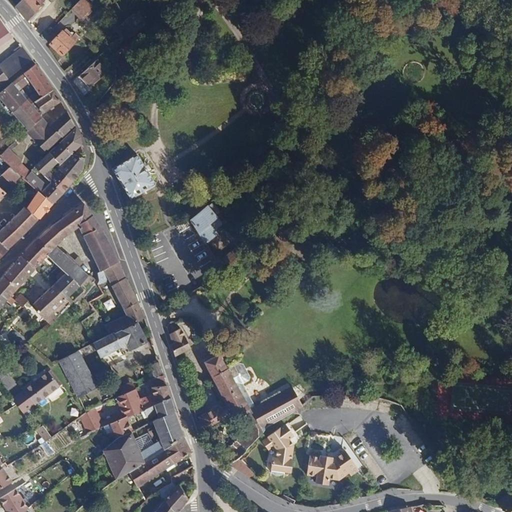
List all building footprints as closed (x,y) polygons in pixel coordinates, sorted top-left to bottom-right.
[(20,0),(15,5),(16,6),(27,19),(44,0),(20,0)] [(79,0),(79,1),(73,7),(83,18),(91,11),(81,0),(79,0)] [(134,12),(114,27),(124,40),(143,25),(134,12)] [(49,43),(62,56),(78,39),(67,27),(63,31),(62,30),(49,43)] [(120,71),(122,74),(137,63),(147,54),(139,43),(135,37),(109,57),(120,71)] [(0,84),(31,59),(21,46),(0,63),(0,84)] [(97,60),(81,75),(91,86),(107,72),(97,60)] [(41,96),(52,90),(35,64),(24,73),(30,81),(37,91),(41,96)] [(30,81),(24,73),(11,83),(19,91),(30,81)] [(0,91),(0,97),(13,112),(26,100),(19,91),(11,83),(0,91)] [(39,114),(60,101),(52,90),(41,96),(29,103),(26,100),(13,112),(27,130),(38,120),(41,117),(39,114)] [(45,151),(74,125),(66,111),(46,129),(34,140),(45,151)] [(25,131),(34,140),(46,129),(38,120),(27,130),(25,131)] [(70,153),(82,144),(81,137),(76,129),(60,143),(70,153)] [(59,168),(72,181),(80,171),(83,167),(83,158),(71,153),(70,153),(60,143),(35,166),(48,179),(53,174),(49,168),(57,161),(59,162),(59,168)] [(10,165),(24,178),(29,172),(7,148),(0,155),(2,158),(10,165)] [(136,153),(111,167),(129,198),(154,184),(136,153)] [(26,209),(38,218),(49,207),(52,204),(24,178),(10,165),(2,174),(13,185),(17,182),(34,198),(30,203),(26,209)] [(50,182),(63,193),(63,192),(72,181),(59,168),(53,174),(48,179),(50,182)] [(24,178),(52,204),(63,193),(50,182),(46,187),(31,174),(29,172),(24,178)] [(212,202),(191,220),(205,243),(216,234),(214,231),(222,224),(217,216),(230,205),(229,203),(226,205),(224,205),(221,208),(221,210),(219,210),(212,202)] [(45,230),(37,239),(51,250),(47,254),(65,272),(78,285),(87,276),(56,245),(66,235),(78,226),(99,271),(118,262),(104,232),(84,203),(68,213),(45,230)] [(0,231),(0,239),(8,247),(36,221),(38,218),(26,209),(23,206),(0,231)] [(311,216),(284,226),(288,240),(316,230),(311,216)] [(284,226),(277,228),(282,242),(288,240),(284,226)] [(261,242),(254,234),(218,263),(223,273),(261,242)] [(51,250),(37,239),(15,262),(0,279),(0,307),(4,300),(10,293),(47,254),(51,250)] [(122,272),(118,262),(99,271),(97,273),(98,280),(97,284),(99,289),(104,287),(101,282),(107,279),(126,318),(104,327),(108,335),(113,333),(144,318),(122,272)] [(78,285),(65,272),(31,305),(45,319),(78,285)] [(20,294),(13,300),(21,307),(26,301),(20,294)] [(113,334),(113,333),(108,335),(105,336),(93,343),(100,356),(126,343),(129,349),(145,341),(136,324),(113,334)] [(174,356),(190,348),(180,328),(167,335),(174,356)] [(76,352),(58,361),(76,400),(95,387),(76,352)] [(120,353),(107,359),(110,366),(123,360),(120,353)] [(201,421),(197,423),(201,434),(233,415),(234,417),(249,409),(228,370),(227,369),(225,368),(218,355),(214,358),(212,356),(203,361),(227,405),(220,410),(218,407),(199,418),(201,421)] [(163,376),(158,362),(150,365),(154,379),(163,376)] [(241,362),(228,370),(249,409),(250,410),(257,406),(244,384),(250,379),(251,374),(245,364),(241,362)] [(58,386),(47,372),(16,394),(29,412),(35,407),(33,404),(58,386)] [(143,409),(170,398),(163,376),(154,379),(149,380),(152,394),(138,398),(135,388),(122,395),(120,396),(123,407),(111,412),(114,422),(125,417),(142,409),(143,409)] [(293,385),(257,406),(250,410),(262,432),(267,426),(292,411),(301,405),(304,403),(293,385)] [(159,420),(174,413),(175,411),(170,398),(143,409),(146,417),(157,413),(159,420)] [(301,405),(292,411),(300,414),(300,415),(301,405)] [(105,424),(96,408),(79,418),(88,433),(105,424)] [(112,443),(101,451),(115,479),(121,475),(128,471),(184,437),(183,436),(174,413),(159,420),(153,422),(156,430),(146,434),(135,443),(130,432),(119,437),(118,438),(112,443)] [(130,432),(132,431),(125,417),(114,422),(111,423),(110,423),(118,438),(119,437),(130,432)] [(110,423),(103,427),(112,443),(118,438),(110,423)] [(272,456),(270,468),(285,471),(290,471),(293,459),(290,459),(294,444),(290,438),(294,435),(285,424),(268,436),(269,437),(262,442),(268,450),(273,445),(277,448),(275,456),(272,456)] [(43,425),(37,430),(46,441),(52,436),(43,425)] [(251,446),(256,438),(248,432),(243,440),(251,446)] [(138,487),(191,453),(192,452),(184,437),(128,471),(138,487)] [(49,455),(55,451),(49,441),(43,445),(49,455)] [(330,486),(331,486),(332,480),(340,481),(341,482),(351,475),(354,477),(362,471),(347,451),(337,460),(323,456),(323,458),(313,455),(309,475),(318,477),(317,484),(330,486)] [(237,458),(230,465),(231,466),(249,479),(253,474),(237,458)] [(0,487),(15,479),(7,465),(0,468),(0,487)] [(488,467),(473,481),(483,492),(498,478),(488,467)] [(177,486),(179,484),(187,477),(189,476),(186,469),(173,476),(172,482),(177,486)] [(179,484),(188,499),(195,489),(194,472),(189,476),(187,477),(179,484)] [(165,500),(174,511),(177,511),(183,506),(188,499),(179,484),(177,486),(175,488),(165,500)] [(511,511),(511,492),(496,507),(506,511),(511,511)] [(174,511),(165,500),(155,511),(150,511),(142,504),(137,510),(138,511),(174,511)]
